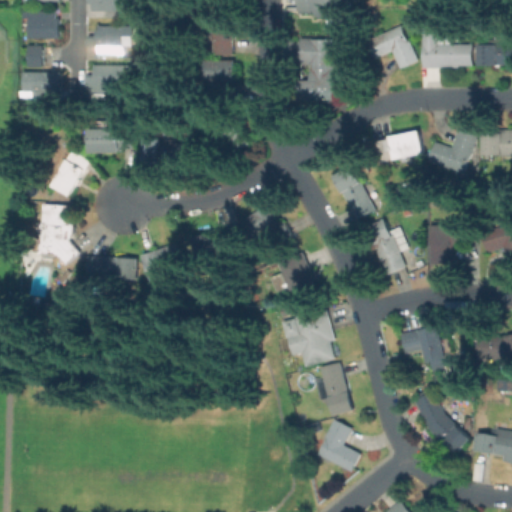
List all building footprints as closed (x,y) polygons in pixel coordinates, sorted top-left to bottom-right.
[(132,0),(88,0),(88,10),(133,9),(132,0)] [(349,0),(349,17),(317,17),(317,10),(297,10),(297,0),(349,0)] [(236,8),(236,54),(216,54),(216,8),(236,8)] [(58,11),(28,10),(27,35),(58,36),(58,11)] [(105,53),(123,53),(123,45),(133,45),(133,25),(96,24),(96,45),(105,45),(105,53)] [(404,24),(411,40),(413,39),(421,59),(404,67),(396,49),(378,57),(370,39),(404,24)] [(440,26),(441,35),(455,35),(455,42),(476,43),(476,65),(462,65),(462,67),(426,67),(426,42),(426,26),(440,26)] [(344,73),(344,98),(310,98),(310,61),(301,61),(301,35),(338,35),(338,73),(344,73)] [(511,42),(511,64),(481,64),(480,43),(511,42)] [(27,65),(42,66),(43,44),(28,43),(27,65)] [(238,59),(238,81),(229,80),(229,94),(210,94),(210,80),(208,80),(208,59),(238,59)] [(134,85),(133,62),(94,64),(94,75),(86,76),(86,94),(122,92),(122,86),(134,85)] [(22,96),(60,96),(61,71),(23,70),(22,96)] [(239,110),(252,142),(235,149),(229,134),(209,142),(202,125),(239,110)] [(124,150),(92,151),(91,129),(123,128),(124,150)] [(481,134),(474,155),(473,154),(467,171),(432,159),(438,140),(455,146),(461,128),(481,134)] [(511,128),(511,155),(504,155),(504,153),(485,153),(485,132),(502,132),(503,128),(511,128)] [(391,159),(392,163),(386,164),(385,160),(383,161),(379,140),(394,137),(393,135),(423,129),(427,152),(391,159)] [(177,139),(176,162),(147,161),(148,138),(177,139)] [(94,160),(73,195),(55,184),(76,149),(94,160)] [(354,164),(362,179),(363,179),(379,208),(360,218),(336,174),(354,164)] [(293,235),(271,246),(265,236),(253,242),(241,221),(275,202),(293,235)] [(72,207),(69,222),(76,222),(75,242),(84,252),(71,264),(61,254),(38,252),(40,221),(46,222),(48,207),(72,207)] [(388,217),(393,229),(402,225),(412,247),(404,250),(410,264),(392,273),(385,258),(384,259),(369,226),(388,217)] [(472,217),(471,223),(473,223),(473,242),(469,242),(469,246),(457,246),(457,263),(433,263),(433,223),(435,223),(435,219),(444,219),(444,224),(452,224),(452,223),(460,223),(460,217),(472,217)] [(511,222),(511,260),(507,246),(490,251),(484,232),(511,222)] [(200,257),(196,258),(193,236),(209,233),(209,231),(235,227),(238,252),(200,257)] [(184,269),(152,279),(144,252),(175,242),(184,269)] [(138,256),(138,281),(90,280),(90,257),(121,257),(121,251),(139,251),(138,256)] [(315,280),(321,295),(297,305),(290,287),(280,291),(274,275),(285,271),(285,270),(286,270),(282,260),(307,251),(318,279),(315,280)] [(48,272),(47,303),(85,305),(86,278),(71,278),(71,272),(48,272)] [(329,307),(338,338),(333,339),(338,357),(317,362),(312,344),(296,349),(291,333),(302,330),(299,317),(292,319),(290,312),(298,310),(299,315),(329,307)] [(441,324),(448,356),(429,361),(426,347),(408,351),(404,332),(424,327),(424,328),(441,324)] [(511,333),(511,354),(511,358),(481,357),(481,334),(509,334),(509,333),(511,333)] [(343,360),(351,390),(357,409),(336,414),(332,397),(323,400),(317,380),(326,378),(322,366),(343,360)] [(473,437),(458,453),(447,441),(446,442),(432,428),(418,399),(436,390),(447,411),(461,424),(460,425),(473,437)] [(363,451),(354,470),(331,458),(328,463),(320,459),(323,454),(320,453),(328,437),(327,436),(336,417),(354,426),(346,443),(363,451)] [(511,429),(511,460),(506,459),(507,454),(477,449),(480,431),(498,433),(499,427),(511,429)] [(386,511),(403,498),(414,511),(386,511)]
